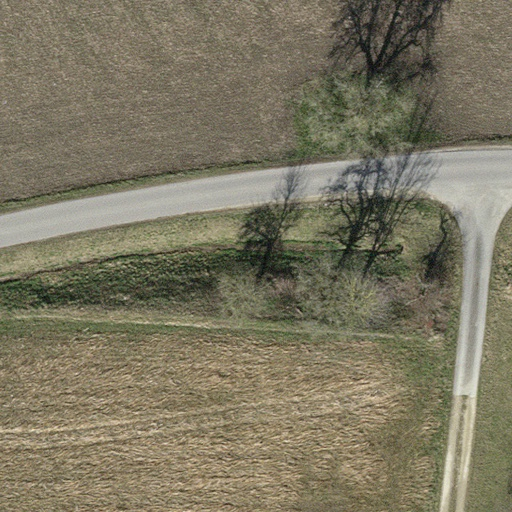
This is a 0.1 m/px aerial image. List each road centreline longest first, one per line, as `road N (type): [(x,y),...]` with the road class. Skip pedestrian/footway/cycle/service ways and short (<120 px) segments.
road 1 (unclassified): [(0,237),(255,191),(511,161)]
road 2 (track): [(463,511),(498,161)]
